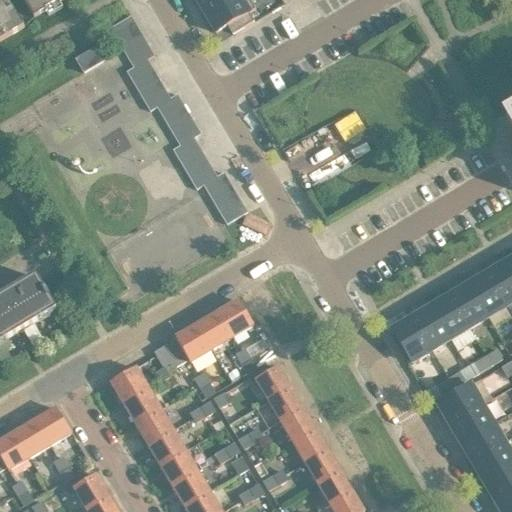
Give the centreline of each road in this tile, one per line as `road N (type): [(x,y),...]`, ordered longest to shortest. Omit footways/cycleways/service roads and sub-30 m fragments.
road 1 (residential): [(468,511),(328,280)]
road 2 (residential): [(304,240),(78,373)]
road 3 (residential): [(328,280),(511,174)]
road 4 (residential): [(386,0),(218,96)]
road 5 (residential): [(304,240),(218,96)]
road 6 (residential): [(163,511),(78,373)]
